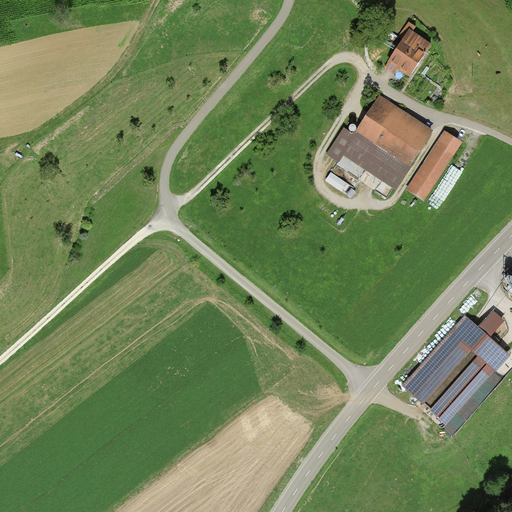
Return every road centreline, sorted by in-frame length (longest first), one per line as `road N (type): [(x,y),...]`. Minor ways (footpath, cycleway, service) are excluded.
road 1 (track): [(511,142),(431,115),(336,57),(205,183),(0,358)]
road 2 (unclassified): [(287,0),(167,155),(165,197),(175,226),(372,389)]
road 3 (track): [(153,0),(116,60),(0,164)]
road 4 (tertiary): [(372,389),(511,235)]
road 5 (tertiary): [(282,511),(372,389)]
